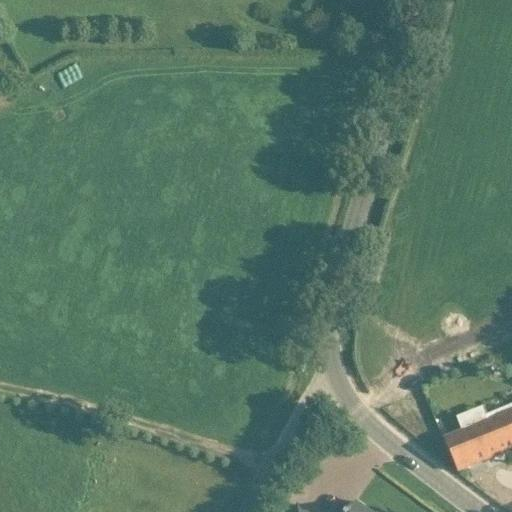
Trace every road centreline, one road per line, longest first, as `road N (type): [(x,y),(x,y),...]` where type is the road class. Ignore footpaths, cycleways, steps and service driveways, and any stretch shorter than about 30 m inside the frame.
road 1 (tertiary): [(481,511),(364,421),(327,365),(335,301),(417,0)]
road 2 (track): [(0,388),(268,464)]
road 3 (track): [(239,511),(327,365)]
